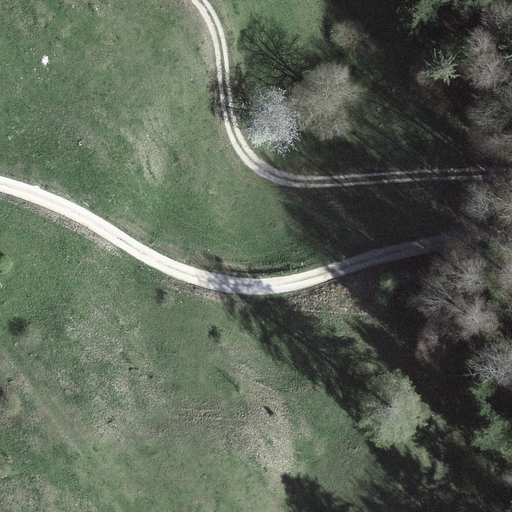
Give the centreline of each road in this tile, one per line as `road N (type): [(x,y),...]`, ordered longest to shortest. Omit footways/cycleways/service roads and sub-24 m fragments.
road 1 (track): [(511,235),(434,242),(297,280),(242,283),(149,255),(61,200),(0,180)]
road 2 (track): [(203,0),(219,34),(234,127),(248,153),(271,171),(337,178),(511,169)]
